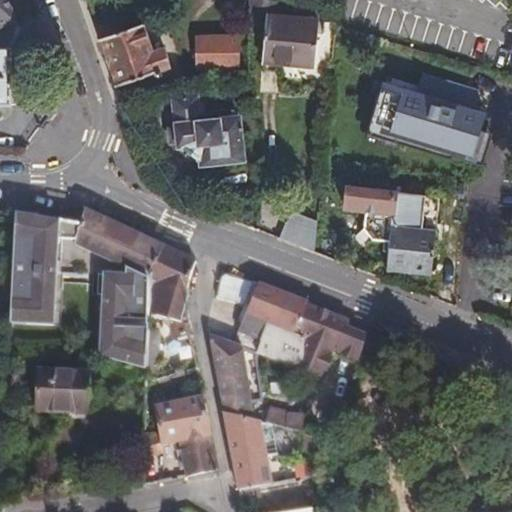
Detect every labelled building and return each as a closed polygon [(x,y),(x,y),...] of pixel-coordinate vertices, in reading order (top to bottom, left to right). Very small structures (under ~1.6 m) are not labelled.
[(0,0),(0,22),(9,19),(1,0),(0,0)] [(315,20),(261,15),(257,64),(286,67),(310,69),(315,20)] [(0,51),(5,51),(45,51),(34,18),(0,32),(0,51)] [(102,59),(112,87),(165,68),(158,47),(149,49),(142,30),(146,28),(145,23),(140,23),(96,39),(102,59)] [(232,68),(231,36),(192,37),(193,70),(232,68)] [(380,140),(443,160),(446,151),(469,158),(477,133),(460,128),(465,111),(471,92),(414,74),(408,93),(396,89),(394,95),(373,88),(361,128),(382,134),(380,140)] [(171,127),(172,141),(172,145),(180,145),(188,151),(197,158),(197,164),(239,158),(234,117),(197,120),(193,94),(168,97),(171,127)] [(482,116),(465,111),(460,128),(477,133),(482,116)] [(417,195),(341,189),(339,209),(369,211),(387,213),(386,226),(383,270),(425,273),(428,229),(414,228),(417,195)] [(158,246),(79,209),(74,226),(72,237),(70,242),(123,267),(120,273),(94,273),(94,291),(100,291),(99,303),(121,304),(140,314),(158,246)] [(11,215),(8,299),(49,301),(51,263),(56,263),(58,239),(58,224),(11,215)] [(282,216),(277,242),(307,253),(309,225),(282,216)] [(74,226),(58,224),(58,239),(72,237),(74,226)] [(179,256),(158,246),(140,314),(141,318),(163,318),(166,336),(167,336),(168,341),(185,337),(180,311),(183,297),(180,295),(192,262),(179,256)] [(252,356),(276,295),(253,286),(229,347),(236,350),(248,354),(252,356)] [(288,300),(276,295),(252,356),(268,362),(279,333),(289,336),(300,306),(301,305),(288,300)] [(49,301),(8,299),(7,304),(6,318),(22,319),(22,324),(47,325),(49,301)] [(121,304),(99,303),(97,352),(139,370),(141,335),(141,318),(140,314),(121,304)] [(338,320),(300,306),(289,336),(297,339),(296,372),(317,378),(319,371),(322,372),(326,359),(324,357),(326,351),(333,353),(342,330),(336,327),(338,320)] [(279,333),(268,362),(279,367),(296,372),(297,339),(289,336),(279,333)] [(141,335),(139,370),(140,376),(150,374),(150,336),(141,335)] [(236,350),(229,347),(204,337),(203,339),(218,413),(251,423),(236,350)] [(268,362),(252,356),(248,354),(245,360),(254,365),(255,368),(275,376),(279,367),(268,362)] [(82,374),(33,371),(30,412),(79,415),(82,374)] [(204,435),(196,399),(146,408),(150,435),(153,448),(158,447),(176,444),(175,441),(204,435)] [(322,429),(340,431),(346,403),(328,400),(322,429)] [(251,423),(218,413),(230,473),(260,465),(261,465),(259,457),(270,453),(264,426),(251,423)] [(267,413),(264,426),(299,437),(301,430),(301,416),(267,413)] [(511,478),(511,426),(486,430),(493,482),(511,478)] [(153,448),(150,435),(138,434),(138,457),(158,453),(158,447),(153,448)] [(212,471),(204,435),(175,441),(176,444),(182,478),(212,471)] [(313,443),(299,441),(300,452),(312,452),(313,443)] [(260,465),(230,473),(234,492),(237,491),(253,487),(265,484),(260,465)] [(253,487),(237,491),(239,498),(254,496),(253,487)]
